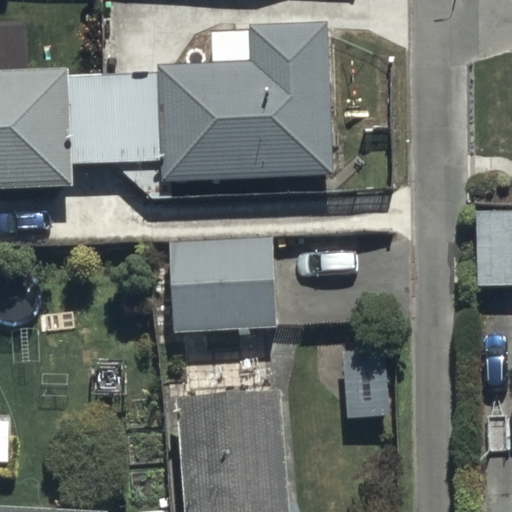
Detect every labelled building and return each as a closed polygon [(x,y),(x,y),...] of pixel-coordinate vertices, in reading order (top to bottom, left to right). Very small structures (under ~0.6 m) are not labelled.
[(244,61),(155,66),(162,180),(332,171),(324,26),(242,31),(244,61)] [(0,185),(67,182),(62,68),(0,70),(0,185)] [(511,301),(511,219),(480,220),(480,301),(511,301)] [(275,256),(173,260),(177,350),(280,345),(275,256)] [(286,511),(278,388),(177,395),(185,511),(286,511)]
